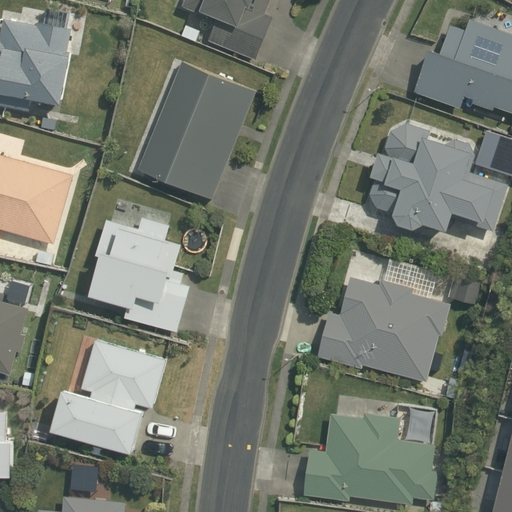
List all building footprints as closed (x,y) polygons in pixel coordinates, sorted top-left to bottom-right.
[(207,39),(256,59),(273,15),(265,12),(270,0),(182,0),(181,4),(215,18),(207,39)] [(67,26),(70,10),(46,5),(43,21),(37,20),(36,23),(4,17),(1,37),(0,36),(0,102),(29,108),(31,95),(62,100),(71,51),(67,51),(72,26),(67,26)] [(495,103),(511,109),(511,30),(469,15),(465,27),(450,22),(440,50),(429,47),(414,89),(461,106),(465,93),(474,96),(473,100),(494,108),(495,103)] [(182,59),(138,167),(214,197),(257,90),(182,59)] [(388,152),(378,149),(369,173),(382,177),(374,180),(369,192),(376,205),(391,210),(396,220),(412,225),(423,219),(445,226),(449,214),(494,228),(508,181),(469,169),(475,152),(469,141),(454,136),(447,140),(428,133),(430,129),(406,120),(390,128),(384,146),(388,152)] [(73,173),(0,152),(0,230),(1,227),(54,242),(73,173)] [(177,330),(191,283),(182,280),(185,270),(174,267),(181,241),(166,237),(170,222),(141,214),(138,225),(106,216),(96,251),(99,252),(87,291),(127,303),(123,315),(177,330)] [(340,313),(329,310),(316,355),(361,367),(362,362),(426,379),(439,332),(442,333),(451,302),(411,291),(412,286),(379,277),(377,282),(350,275),(340,313)] [(0,371),(11,374),(17,350),(22,351),(27,334),(21,332),(27,306),(0,299),(0,371)] [(152,405),(165,356),(95,337),(82,385),(91,388),(90,393),(61,385),(50,425),(132,449),(144,408),(134,405),(135,401),(152,405)] [(6,408),(0,408),(0,471),(11,472),(11,437),(6,436),(6,408)] [(309,446),(304,493),(349,500),(350,494),(414,503),(414,495),(435,499),(439,469),(432,468),(436,443),(398,437),(401,415),(364,410),(363,416),(331,411),(325,449),(309,446)] [(511,511),(511,447),(495,511),(511,511)] [(38,508),(37,511),(124,511),(126,501),(63,495),(62,510),(38,508)]
